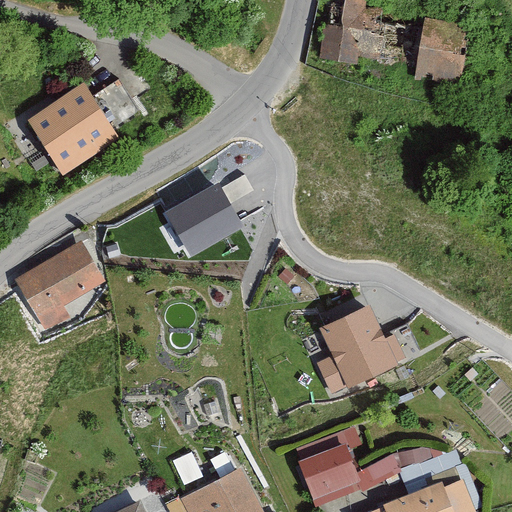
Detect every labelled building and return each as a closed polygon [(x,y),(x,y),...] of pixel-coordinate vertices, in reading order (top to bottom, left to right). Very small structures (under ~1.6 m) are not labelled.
[(319,0),(313,54),(354,59),(355,47),(379,50),(380,41),(384,0),(319,0)] [(412,44),(409,79),(463,84),(465,61),(466,48),(412,44)] [(80,77),(20,117),(58,173),(115,136),(108,125),(136,106),(117,79),(92,95),(80,77)] [(218,181),(163,213),(190,261),(246,229),(218,181)] [(75,236),(14,277),(43,319),(104,278),(75,236)] [(370,305),(319,328),(332,357),(317,364),(332,396),(410,361),(398,335),(386,340),(370,305)] [(340,438),(291,457),(312,507),(396,472),(387,450),(350,464),(340,438)] [(176,454),(183,477),(203,471),(196,448),(176,454)] [(260,511),(233,462),(173,494),(182,511),(260,511)] [(434,478),(351,511),(473,511),(458,475),(436,484),(434,478)] [(141,511),(134,496),(100,511),(141,511)]
